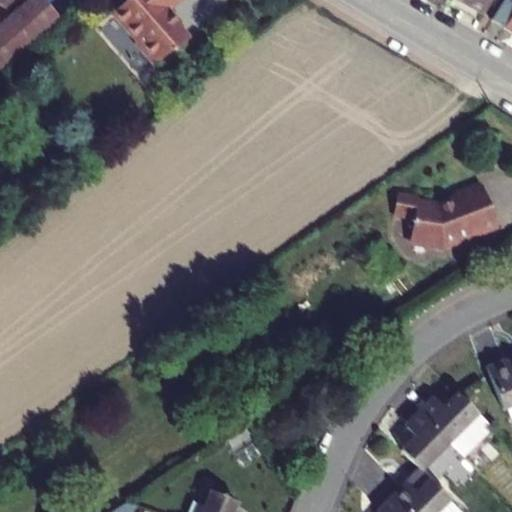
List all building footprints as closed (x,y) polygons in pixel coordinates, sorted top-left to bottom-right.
[(37,0),(31,0),(0,27),(0,70),(56,22),(37,0)] [(125,0),(112,11),(135,39),(133,41),(153,65),(170,51),(172,53),(189,38),(178,24),(181,22),(169,8),(178,0),(125,0)] [(426,0),(440,8),(444,0),(426,0)] [(445,0),(479,20),(491,0),(445,0)] [(511,0),(503,0),(490,22),(511,36),(511,0)] [(420,196),(400,192),(397,211),(416,214),(414,229),(416,235),(421,240),(445,243),(457,238),(459,244),(477,237),(475,231),(500,222),(485,182),(458,193),(459,196),(441,203),(420,200),(420,196)] [(326,323),(309,334),(323,355),(339,344),(326,323)] [(506,359),(484,367),(503,414),(511,410),(511,362),(508,364),(506,359)] [(434,407),(421,421),(452,451),(480,422),(457,400),(443,416),(434,407)] [(415,444),(401,458),(423,480),(452,451),(421,421),(407,436),(415,444)] [(457,511),(427,483),(399,511),(457,511)] [(215,495),(207,511),(242,511),(244,508),(215,495)] [(135,511),(139,505),(129,500),(111,511),(135,511)]
